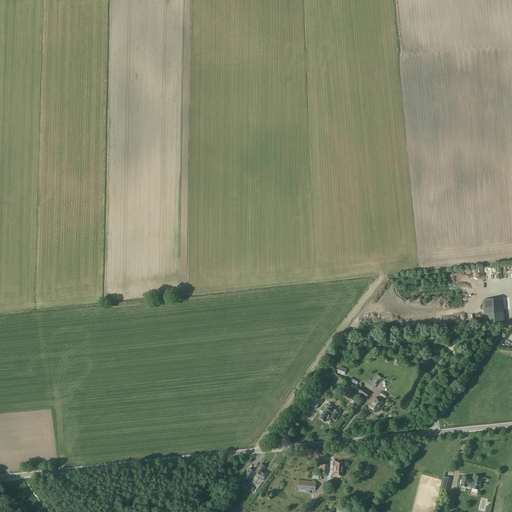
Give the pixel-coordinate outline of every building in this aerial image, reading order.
[(504,321),(502,302),(492,303),(494,322),(504,321)] [(378,319),(357,320),(358,330),(378,330),(378,319)] [(344,375),(346,369),(340,367),(338,372),(344,375)] [(373,388),(381,378),(376,375),(371,381),(369,380),(367,383),(373,388)] [(366,398),(369,393),(362,387),(358,393),(366,398)] [(353,403),(355,399),(357,396),(346,388),(342,395),(353,403)] [(315,409),(324,397),(317,392),(309,404),(315,409)] [(377,412),(383,403),(375,398),(369,407),(377,412)] [(326,409),(325,408),(319,418),(325,423),(328,419),(329,420),(330,417),(335,421),(339,415),(336,412),(336,411),(329,405),(326,409)] [(342,476),(343,463),(335,462),(334,475),(342,476)] [(264,478),(268,473),(264,470),(265,468),(260,464),(255,472),(264,478)] [(246,484),(254,473),(249,469),(240,480),(246,484)] [(479,490),(482,478),(474,476),(473,480),(469,479),(469,478),(463,476),(460,485),(467,487),(467,485),(471,486),(471,488),(479,490)] [(450,479),(444,477),(441,489),(447,490),(450,479)]
